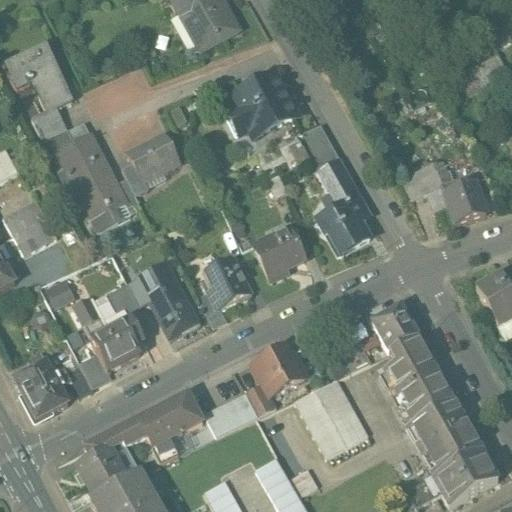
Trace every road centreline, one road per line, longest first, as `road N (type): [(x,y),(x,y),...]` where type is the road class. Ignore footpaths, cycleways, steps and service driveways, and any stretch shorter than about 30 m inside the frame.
road 1 (residential): [(423,259),(204,356),(19,464)]
road 2 (residential): [(292,40),(423,259)]
road 3 (residential): [(292,40),(104,112)]
road 4 (residential): [(423,259),(511,427)]
